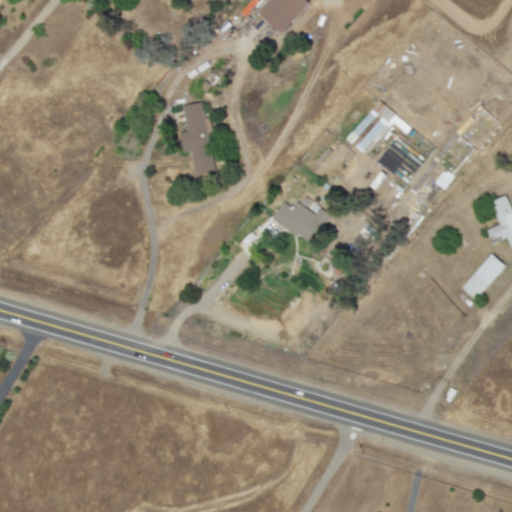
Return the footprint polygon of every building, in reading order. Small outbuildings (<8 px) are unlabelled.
[(281,34),(309,3),(305,0),(268,0),(257,12),(281,34)] [(405,134),(411,127),(378,101),(347,140),(366,155),(392,123),(405,134)] [(179,106),(186,149),(190,149),(194,176),(216,172),(207,118),(204,118),(202,103),(179,106)] [(506,238),(511,248),(511,247),(511,209),(506,196),(490,203),(500,224),(487,230),(493,244),(506,238)] [(314,214),(297,203),(293,209),(284,203),(272,219),(309,244),(329,215),(319,208),(314,214)] [(461,287),(474,300),(505,267),(492,254),(461,287)]
